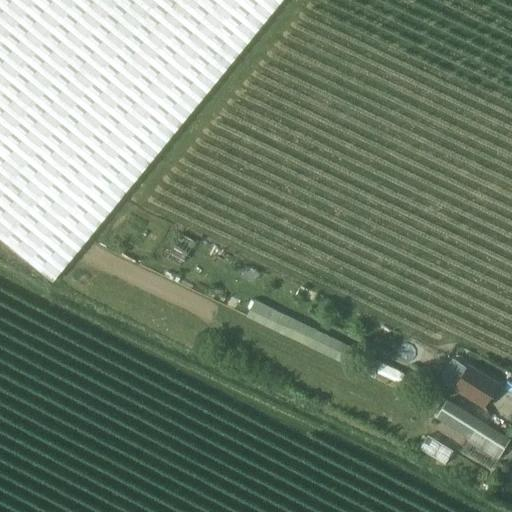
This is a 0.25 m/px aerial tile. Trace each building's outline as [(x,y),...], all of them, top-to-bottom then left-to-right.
[(0,0),(0,238),(53,283),(89,239),(122,199),(284,0),(0,0)] [(346,341),(254,299),(246,317),(338,359),(346,341)] [(498,385),(469,366),(455,388),(484,407),(498,385)] [(497,460),(510,439),(447,400),(436,418),(469,438),(468,442),(497,460)] [(419,451),(446,463),(452,448),(426,436),(419,451)] [(463,450),(467,452),(472,444),(468,442),(463,450)]
